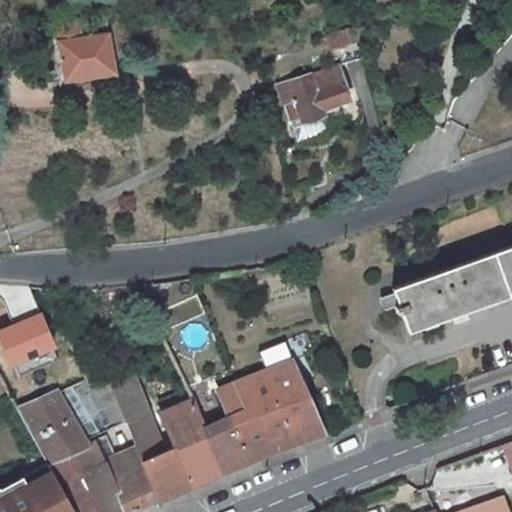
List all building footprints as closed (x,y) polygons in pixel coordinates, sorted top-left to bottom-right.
[(351,24),(324,34),(333,61),(361,51),(351,24)] [(109,36),(57,43),(61,77),(113,71),(109,36)] [(273,83),(286,119),(297,114),(299,119),(322,110),(320,105),(346,95),(333,61),(273,83)] [(511,290),(511,241),(398,282),(404,298),(400,300),(402,307),(406,306),(413,325),(511,290)] [(390,303),(400,300),(404,298),(400,287),(387,292),(390,303)] [(0,359),(7,375),(54,353),(35,310),(0,326),(0,359)] [(233,384),(264,455),(322,434),(317,422),(291,360),(233,384)] [(124,419),(149,415),(130,375),(108,381),(124,419)] [(82,440),(124,420),(124,419),(108,381),(88,385),(86,380),(56,393),(56,391),(19,409),(61,482),(116,456),(105,433),(84,444),(82,440)] [(217,391),(227,417),(209,425),(203,410),(211,407),(206,395),(191,401),(220,473),(264,455),(233,384),(217,391)] [(191,401),(186,390),(173,395),(177,405),(159,413),(172,447),(163,450),(149,415),(124,419),(124,420),(135,447),(157,500),(220,473),(191,401)] [(511,444),(503,448),(511,474),(511,444)] [(128,511),(157,500),(135,447),(116,456),(61,482),(77,511),(128,511)] [(0,511),(74,511),(46,462),(0,485),(0,511)] [(507,511),(503,498),(456,511),(507,511)]
